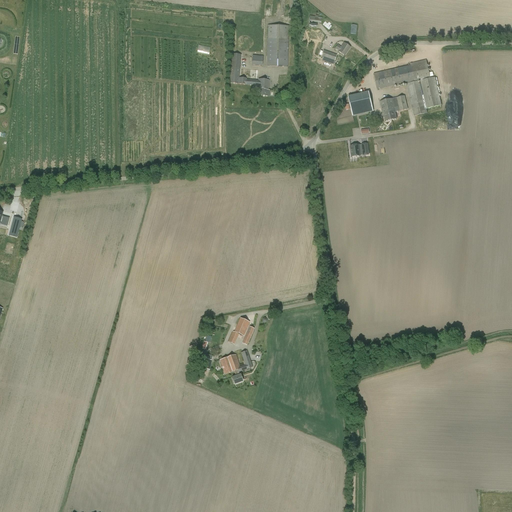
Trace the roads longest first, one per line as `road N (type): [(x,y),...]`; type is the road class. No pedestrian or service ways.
road 1 (unclassified): [(0,191),(277,162),(310,143)]
road 2 (unclassified): [(310,143),(373,54),(405,44),(511,43)]
road 3 (track): [(352,511),(353,449),(332,304)]
road 4 (unclassified): [(332,304),(310,143)]
